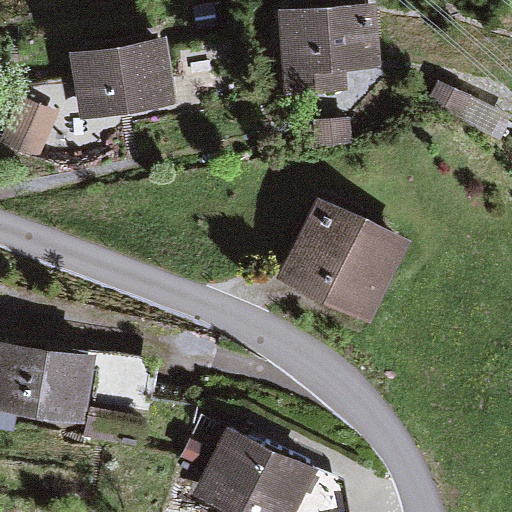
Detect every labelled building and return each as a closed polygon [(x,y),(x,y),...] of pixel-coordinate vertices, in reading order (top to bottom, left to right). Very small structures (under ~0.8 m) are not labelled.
[(382,0),(303,0),(281,1),(286,92),(347,89),(346,62),(385,59),(382,0)] [(180,104),(168,29),(72,44),(84,118),(180,104)] [(26,89),(8,136),(48,151),(66,104),(26,89)] [(410,234),(322,193),(282,278),(370,319),(410,234)] [(97,343),(2,336),(0,360),(0,412),(91,419),(97,343)] [(296,511),(318,460),(226,422),(194,498),(227,511),(296,511)]
